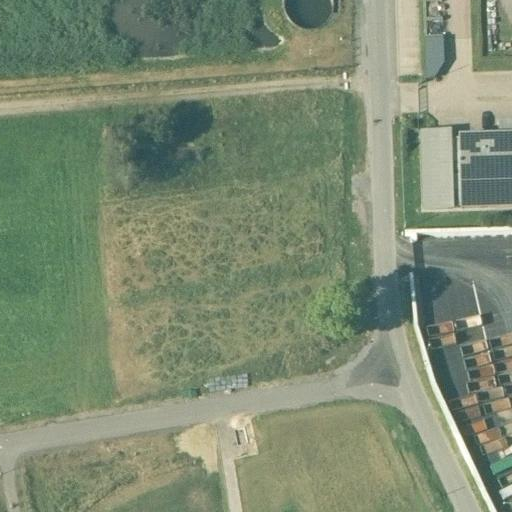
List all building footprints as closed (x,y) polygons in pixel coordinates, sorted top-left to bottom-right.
[(426,39),(428,78),(447,77),(444,38),(426,39)] [(243,179),(345,174),(341,93),(239,98),(243,179)] [(460,210),(458,140),(443,141),(435,134),(421,134),(423,212),(460,210)] [(511,138),(458,140),(460,210),(511,208),(511,138)] [(279,201),(285,329),(341,326),(335,199),(279,201)] [(239,306),(234,206),(123,211),(127,297),(168,295),(173,400),(213,398),(209,308),(239,306)]
